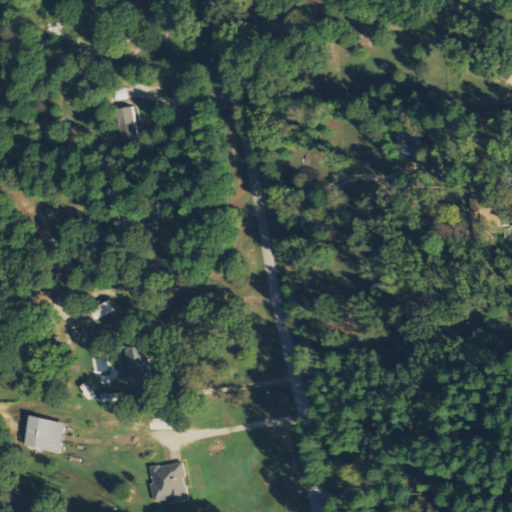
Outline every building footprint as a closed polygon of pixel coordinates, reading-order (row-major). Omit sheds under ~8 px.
[(121,142),(138,139),(133,107),(116,109),(121,142)] [(397,133),(405,158),(420,153),(412,129),(397,133)] [(503,197),(470,199),(471,218),(504,216),(503,197)] [(128,348),(132,365),(126,367),(129,382),(140,380),(144,399),(149,398),(146,382),(156,380),(148,344),(128,348)] [(69,422),(33,414),(26,445),(62,453),(69,422)] [(156,428),(178,429),(178,418),(156,417),(156,428)] [(171,498),(172,502),(191,498),(184,461),(151,467),(157,501),(171,498)]
